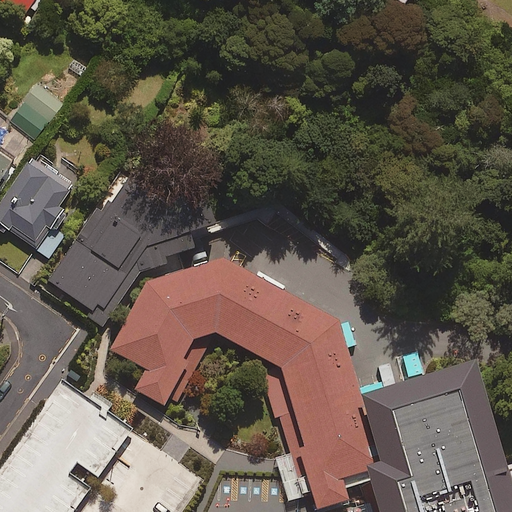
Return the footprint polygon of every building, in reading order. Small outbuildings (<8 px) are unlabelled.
[(33,0),(0,0),(23,16),(33,0)] [(46,121),(22,104),(9,121),(33,139),(46,121)] [(223,208),(144,156),(105,214),(97,208),(48,281),(90,309),(83,319),(102,332),(144,269),(168,267),(165,257),(192,250),(189,235),(209,230),(223,208)] [(0,180),(11,166),(0,157),(0,180)] [(74,189),(29,160),(0,204),(0,236),(3,239),(6,235),(47,261),(63,236),(59,233),(72,213),(62,206),(74,189)] [(505,511),(464,370),(369,392),(347,321),(237,257),(157,283),(126,344),(158,367),(147,385),(176,403),(209,345),(235,337),(290,360),(336,511),(505,511)] [(180,511),(205,479),(63,379),(0,467),(0,511),(180,511)]
